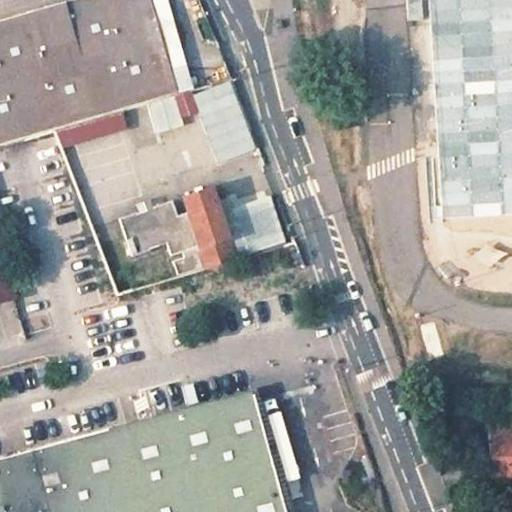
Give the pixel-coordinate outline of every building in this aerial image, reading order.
[(179,95),(150,0),(74,0),(0,21),(0,146),(22,140),(56,131),(157,102),(179,95)] [(192,91),(165,0),(150,0),(179,95),(191,91),(192,91)] [(188,212),(177,217),(172,201),(120,220),(132,257),(166,246),(170,257),(182,254),(183,258),(172,262),(177,276),(217,266),(234,261),(210,188),(182,197),(188,212)] [(293,243),(287,226),(260,235),(266,251),(284,246),(293,243)] [(298,254),(293,243),(284,246),(287,257),(298,254)] [(0,304),(15,299),(0,246),(0,304)] [(284,511),(280,496),(250,389),(0,458),(0,511),(284,511)] [(511,435),(490,436),(492,482),(511,481),(511,435)]
